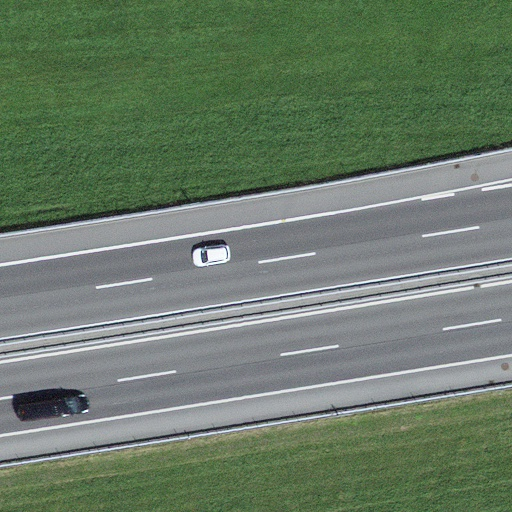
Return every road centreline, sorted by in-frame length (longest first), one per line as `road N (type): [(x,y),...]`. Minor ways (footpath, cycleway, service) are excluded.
road 1 (motorway): [(511,222),(0,302)]
road 2 (motorway): [(0,397),(511,318)]
